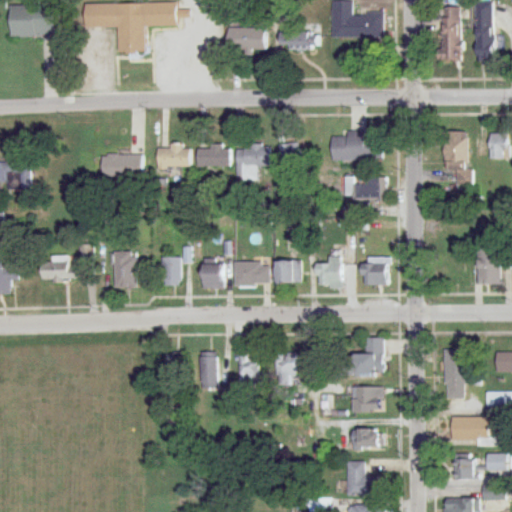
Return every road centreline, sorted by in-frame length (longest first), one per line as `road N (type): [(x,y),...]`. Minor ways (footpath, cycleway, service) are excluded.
road 1 (residential): [(0,324),(511,312)]
road 2 (secondary): [(417,511),(411,0)]
road 3 (residential): [(412,94),(0,106)]
